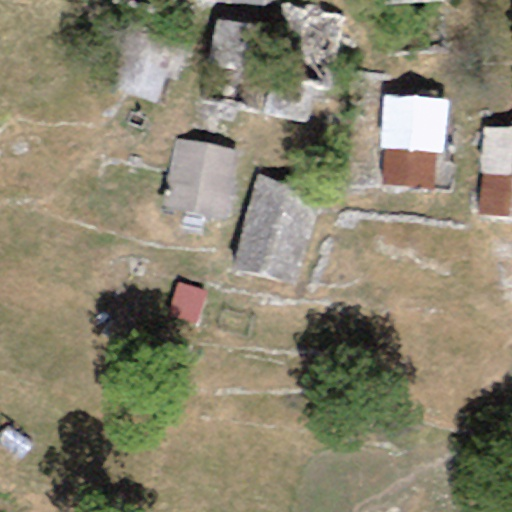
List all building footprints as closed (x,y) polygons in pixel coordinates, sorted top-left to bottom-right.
[(341,17),(281,6),(268,77),(311,85),(329,88),(341,17)] [(253,26),(215,19),(207,57),(246,65),(253,26)] [(174,41),(130,30),(115,92),(156,102),(162,79),(174,82),(179,58),(170,56),(174,41)] [(304,126),(311,85),(268,77),(261,118),(304,126)] [(444,98),(382,94),(378,149),(383,150),(381,186),(431,190),(433,153),(441,153),(444,98)] [(511,128),(481,127),(478,173),(480,174),(478,216),(511,217),(511,128)] [(236,150),(174,138),(162,206),(224,218),(236,150)] [(320,205),(257,173),(230,270),(296,285),(320,205)] [(204,292),(176,283),(166,315),(194,325),(204,292)]
